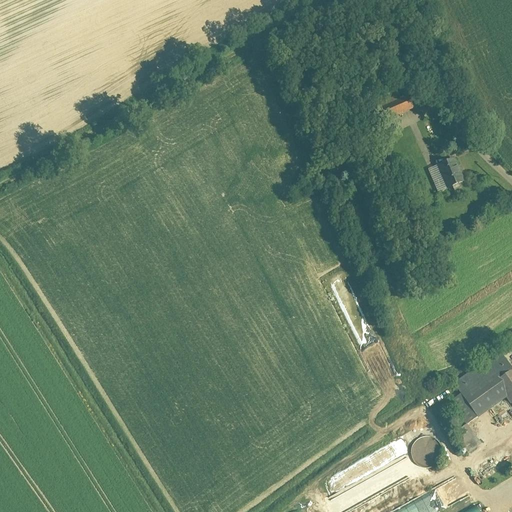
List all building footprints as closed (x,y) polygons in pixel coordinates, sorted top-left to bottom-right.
[(373,106),(379,123),(412,112),(406,95),(373,106)] [(456,160),(427,171),(437,195),(465,184),(456,160)] [(511,406),(511,376),(509,372),(499,356),(453,384),(460,395),(453,399),(468,423),(506,399),(511,407),(511,406)] [(457,461),(478,449),(465,425),(444,437),(457,461)] [(415,444),(410,453),(412,463),(416,468),(425,472),(434,470),(440,465),(443,457),(441,446),(433,440),(425,439),(415,444)]
